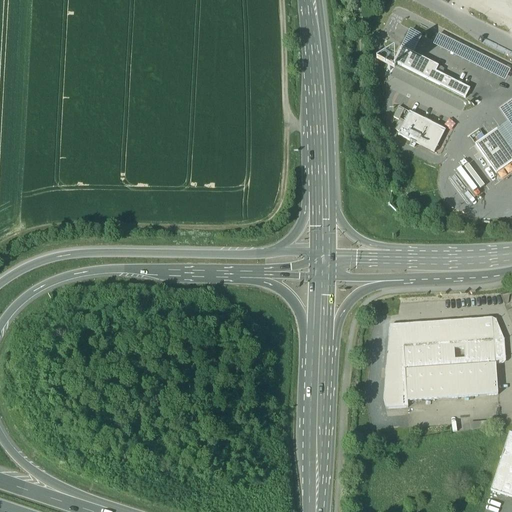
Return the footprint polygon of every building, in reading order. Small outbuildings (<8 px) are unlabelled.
[(420,37),(409,32),(405,40),(401,49),(412,54),(416,45),(420,37)] [(511,70),(439,34),(434,44),(506,80),(511,70)] [(412,54),(401,49),(397,58),(393,64),(465,99),(468,95),(470,90),(436,74),(439,68),(412,54)] [(511,101),(510,99),(497,109),(507,123),(511,129),(511,101)] [(446,132),(399,108),(394,118),(400,121),(394,131),(400,134),(399,136),(435,154),(446,132)] [(511,129),(507,123),(496,131),(511,152),(511,129)] [(511,152),(496,131),(496,130),(476,144),(498,175),(511,164),(511,152)] [(468,323),(392,329),(386,399),(388,410),(408,408),(407,402),(498,396),(496,366),(504,365),(506,363),(504,340),(495,322),(492,322),(468,323)] [(511,434),(509,434),(491,491),(511,498),(511,434)]
